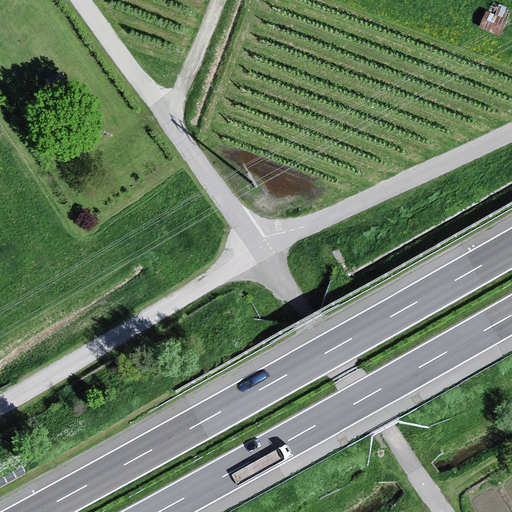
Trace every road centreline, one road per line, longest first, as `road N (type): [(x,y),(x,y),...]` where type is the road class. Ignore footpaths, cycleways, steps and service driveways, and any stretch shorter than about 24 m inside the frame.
road 1 (motorway): [(511,246),(35,511)]
road 2 (motorway): [(160,511),(511,315)]
road 3 (unclassified): [(0,400),(261,253)]
road 4 (unclassified): [(261,253),(511,120)]
road 5 (residential): [(261,253),(165,121)]
road 6 (unclassified): [(384,432),(290,302)]
road 7 (residential): [(165,121),(77,0)]
road 8 (residential): [(165,121),(214,0)]
